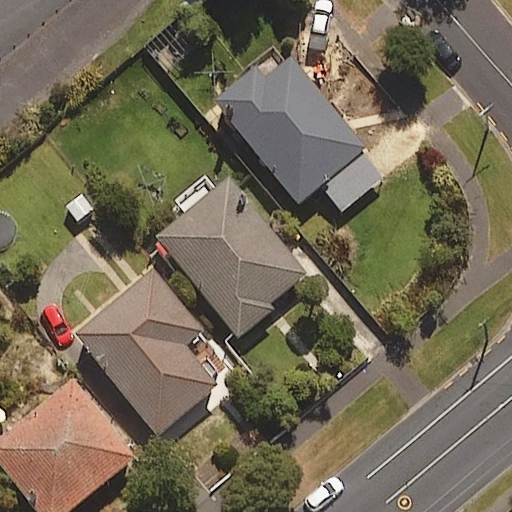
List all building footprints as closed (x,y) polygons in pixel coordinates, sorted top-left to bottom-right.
[(386,181),(289,55),(221,108),(300,209),(324,190),(343,214),(386,181)] [(312,283),(218,176),(175,213),(186,226),(161,248),(244,343),(312,283)] [(205,339),(155,278),(79,340),(160,440),(218,393),(187,354),(205,339)] [(43,298),(22,317),(53,349),(74,330),(43,298)] [(78,511),(139,461),(76,387),(0,450),(0,467),(37,511),(78,511)]
